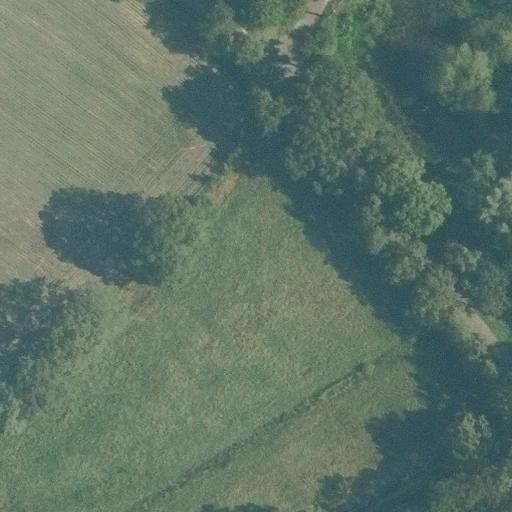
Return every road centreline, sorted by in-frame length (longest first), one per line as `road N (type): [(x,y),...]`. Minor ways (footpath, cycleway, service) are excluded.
road 1 (unclassified): [(511,375),(278,77)]
road 2 (track): [(395,511),(511,443)]
